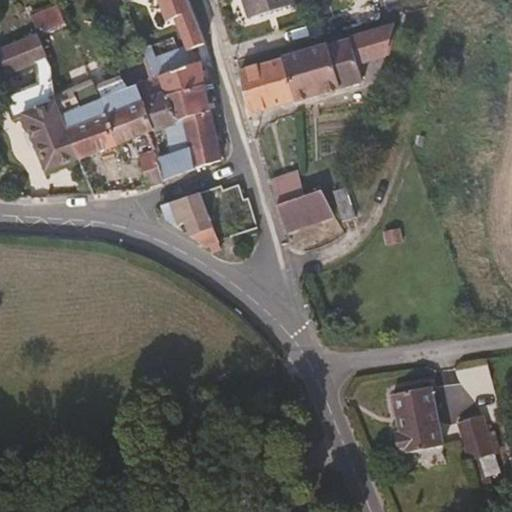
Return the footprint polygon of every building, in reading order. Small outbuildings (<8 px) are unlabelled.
[(50,0),(9,0),(9,1),(18,9),(30,3),(41,34),(62,26),(50,0)] [(202,46),(184,0),(154,0),(163,21),(169,19),(185,52),(202,46)] [(289,7),(286,0),(242,0),(248,20),(289,7)] [(203,87),(199,63),(182,68),(176,54),(154,61),(136,17),(128,18),(142,55),(152,79),(158,77),(165,99),(203,87)] [(362,84),(357,66),(384,60),(391,30),(281,61),(292,103),(362,84)] [(60,118),(52,70),(36,36),(0,50),(0,62),(6,76),(34,65),(36,67),(37,71),(37,83),(35,85),(6,96),(5,104),(11,121),(22,117),(43,173),(76,160),(65,131),(60,118)] [(173,123),(165,99),(158,77),(152,79),(142,55),(134,58),(138,69),(136,72),(140,82),(134,84),(132,89),(128,91),(145,134),(163,127),(169,155),(155,161),(161,182),(193,170),(185,120),(173,123)] [(292,103),(281,61),(237,73),(237,75),(245,116),(292,103)] [(145,134),(128,91),(119,77),(93,86),(97,95),(115,145),(145,134)] [(218,161),(203,87),(165,99),(173,123),(185,120),(193,170),(218,161)] [(115,145),(97,95),(83,101),(87,115),(72,121),(73,127),(65,131),(76,160),(115,145)] [(155,161),(152,154),(136,160),(144,187),(161,182),(155,161)] [(308,196),(301,173),(269,184),(276,207),(308,196)] [(241,199),(238,188),(230,191),(234,202),(241,199)] [(331,216),(322,192),(308,196),(276,207),(275,208),(283,233),(331,216)] [(354,220),(351,212),(345,192),(330,196),(340,225),(354,220)] [(218,244),(200,195),(160,208),(163,216),(164,220),(176,228),(180,221),(183,223),(186,236),(205,249),(218,244)] [(258,232),(252,214),(236,221),(242,237),(258,232)] [(447,449),(434,390),(395,399),(403,437),(397,438),(402,456),(406,455),(409,457),(447,449)] [(497,456),(483,418),(460,426),(473,465),(497,456)]
